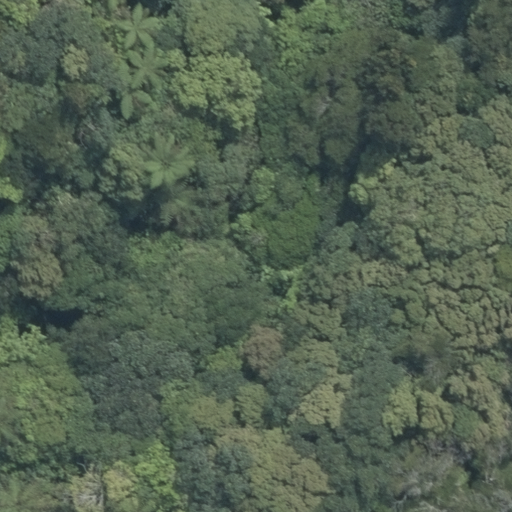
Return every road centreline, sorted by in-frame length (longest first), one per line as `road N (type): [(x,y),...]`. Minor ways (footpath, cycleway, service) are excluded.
road 1 (track): [(133,206),(210,0)]
road 2 (track): [(0,357),(133,206)]
